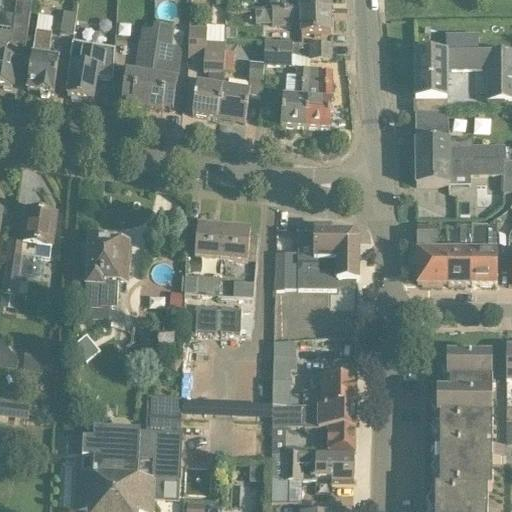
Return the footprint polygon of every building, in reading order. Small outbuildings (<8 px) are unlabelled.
[(281,0),(281,14),(330,13),(330,0),(281,0)] [(0,34),(0,90),(4,91),(4,93),(11,94),(15,63),(5,61),(6,50),(11,46),(25,48),(32,7),(16,5),(11,37),(0,34)] [(281,14),(272,14),(272,30),(301,30),(301,38),(331,38),(330,13),(281,14)] [(59,38),(72,40),(73,40),(77,18),(63,16),(60,37),(59,37),(59,38)] [(38,19),(27,95),(40,96),(41,100),(47,101),(50,98),(53,98),(59,63),(48,61),(52,36),(50,36),(52,21),(38,19)] [(131,110),(147,112),(151,80),(157,48),(153,47),(153,28),(152,34),(142,32),(140,45),(139,45),(134,77),(126,76),(122,105),(132,106),(131,110)] [(157,48),(151,80),(147,112),(162,115),(163,111),(173,112),(177,84),(167,82),(174,31),(153,28),(153,47),(157,48)] [(192,120),(217,123),(223,91),(224,77),(224,76),(225,56),(225,44),(206,44),(206,32),(189,32),(188,62),(204,62),(204,77),(208,77),(208,89),(197,87),(192,120)] [(93,104),(96,84),(96,81),(113,84),(115,52),(72,45),(67,81),(70,81),(67,100),(72,101),(71,104),(81,105),(81,102),(93,104)] [(264,46),(264,69),(291,70),(292,46),(264,46)] [(331,63),(331,62),(331,47),(310,47),(310,63),(331,63)] [(447,116),(447,84),(446,74),(487,73),(488,105),(511,104),(511,54),(415,57),(415,117),(447,116)] [(235,56),(225,56),(224,76),(234,76),(235,56)] [(249,95),(223,91),(217,123),(245,128),(249,100),(261,102),(262,89),(263,89),(264,69),(250,68),(249,88),(249,95)] [(305,132),(308,103),(307,103),(309,74),(309,73),(298,72),(295,102),(284,101),(281,131),(305,132)] [(331,75),(320,75),(309,74),(307,103),(308,103),(305,132),(329,134),(332,105),(331,75)] [(449,145),(415,145),(416,167),(470,166),(504,166),(504,149),(471,149),(471,154),(449,154),(449,145)] [(504,166),(470,166),(416,167),(416,190),(450,190),(450,181),(470,180),(470,178),(504,178),(504,166)] [(49,263),(53,239),(55,219),(51,219),(52,216),(43,215),(43,218),(27,215),(22,246),(7,244),(0,291),(0,296),(16,299),(22,259),(49,263)] [(194,261),(221,264),(224,232),(197,229),(194,261)] [(439,230),(416,231),(417,285),(422,290),(447,290),(447,255),(446,250),(439,250),(439,230)] [(471,231),(471,290),(497,290),(497,230),(471,231)] [(466,255),(447,255),(447,290),(471,290),(471,231),(460,231),(460,247),(466,247),(466,255)] [(250,234),(224,232),(221,264),(247,266),(250,234)] [(336,285),(342,285),(358,285),(358,245),(351,237),(339,237),(339,235),(331,235),(331,233),(315,232),(314,263),(298,262),(298,270),(297,294),(336,295),(336,285)] [(128,246),(119,246),(119,242),(116,239),(107,239),(104,242),(104,245),(89,244),(86,311),(101,311),(101,310),(110,311),(115,311),(117,284),(126,285),(128,246)] [(284,270),(284,259),(277,259),(277,257),(276,257),(275,294),(283,294),(284,270)] [(297,294),(298,270),(284,270),(283,294),(297,294)] [(198,282),(196,299),(219,300),(220,284),(198,282)] [(235,285),(235,300),(254,300),(255,285),(235,285)] [(101,311),(86,311),(86,323),(109,324),(110,311),(101,310),(101,311)] [(222,335),(222,337),(242,338),(243,314),(223,313),(223,315),(218,315),(219,313),(199,312),(197,336),(217,337),(217,335),(222,335)] [(86,366),(99,355),(86,340),(74,350),(86,366)] [(322,342),(298,344),(299,369),(323,368),(322,342)] [(274,349),(274,362),(273,388),(273,411),(289,412),(289,375),(295,375),(295,346),(274,349)] [(27,353),(25,374),(49,376),(51,355),(27,353)] [(436,395),(436,444),(436,492),(432,492),(431,511),(487,511),(487,494),(492,494),(492,466),(505,466),(505,455),(485,455),(485,446),(492,446),(492,360),(446,360),(446,395),(436,395)] [(303,395),(303,412),(356,412),(356,383),(310,383),(309,395),(303,395)] [(149,402),(148,420),(183,422),(184,404),(149,402)] [(0,415),(0,416),(28,420),(29,408),(1,405),(0,415)] [(273,411),(272,432),(302,433),(302,436),(305,438),(312,439),(315,436),(315,433),(328,433),(328,459),(354,460),(355,434),(356,412),(303,412),(289,412),(273,411)] [(183,438),(183,422),(148,420),(147,436),(180,438),(183,438)] [(153,511),(154,503),(164,503),(165,484),(180,485),(183,438),(94,434),(93,444),(83,443),(82,463),(77,462),(75,499),(90,500),(89,511),(153,511)] [(272,457),(271,506),(286,506),(287,482),(315,483),(315,475),(316,459),(272,457)] [(316,459),(315,475),(315,483),(331,484),(331,490),(353,490),(354,460),(328,459),(316,459)]
